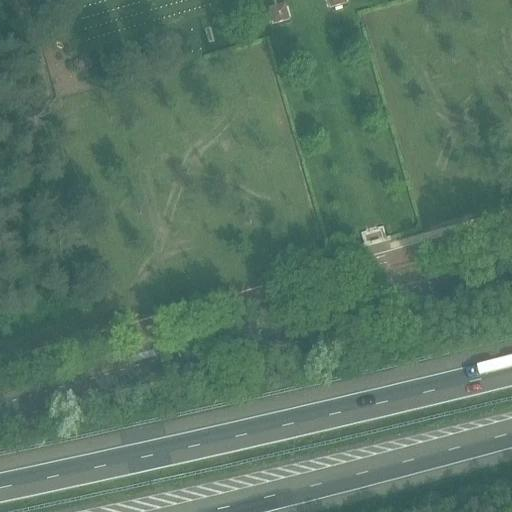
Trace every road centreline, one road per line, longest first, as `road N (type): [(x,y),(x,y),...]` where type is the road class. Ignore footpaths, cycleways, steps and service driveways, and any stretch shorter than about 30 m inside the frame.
road 1 (tertiary): [(0,414),(511,275)]
road 2 (motorway): [(511,374),(0,492)]
road 3 (motorway): [(223,511),(511,436)]
